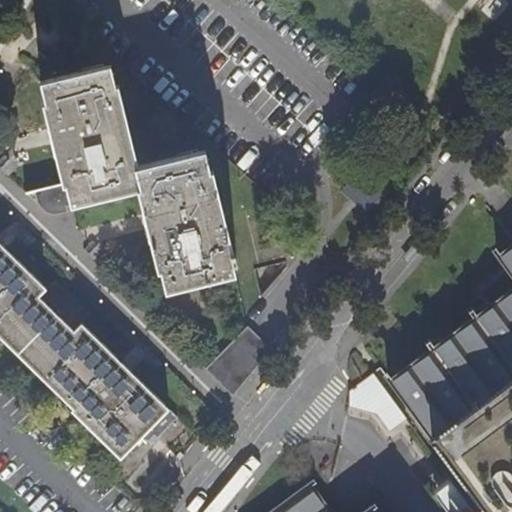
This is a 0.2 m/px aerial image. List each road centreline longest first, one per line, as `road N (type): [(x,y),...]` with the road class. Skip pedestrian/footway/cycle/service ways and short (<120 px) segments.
road 1 (residential): [(250,428),(511,102)]
road 2 (residential): [(250,428),(0,185)]
